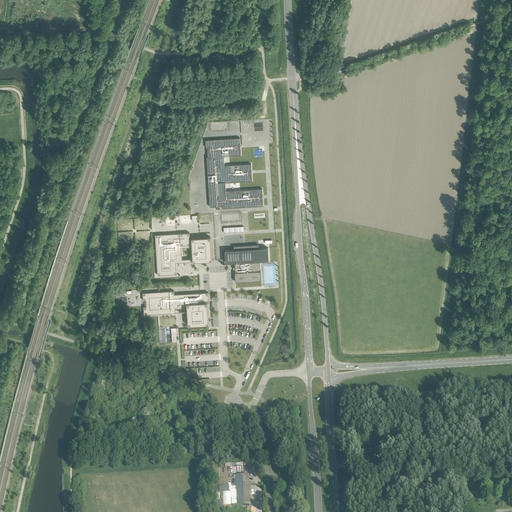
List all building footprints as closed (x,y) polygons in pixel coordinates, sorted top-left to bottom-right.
[(239,138),(205,140),(206,148),(207,148),(208,157),(206,157),(210,207),(221,206),(222,208),(263,206),(262,189),(226,191),(225,183),(252,181),(251,164),(224,165),(224,156),(241,155),(239,138)] [(155,235),(157,275),(176,274),(176,263),(212,260),(210,237),(191,238),(191,239),(190,239),(189,233),(155,235)] [(259,248),(258,245),(233,246),(233,250),(224,250),(225,260),(225,263),(234,262),(235,272),(234,272),(235,282),(261,280),(260,271),(259,261),(268,260),(268,248),(259,248)] [(174,291),(143,293),(143,301),(146,300),(146,306),(143,307),(144,314),(175,313),(175,307),(177,306),(177,307),(178,307),(178,304),(187,304),(188,325),(208,324),(207,302),(206,302),(206,300),(208,299),(208,292),(174,294),(174,291)] [(369,456),(379,456),(379,449),(364,450),(365,462),(370,462),(369,456)] [(215,470),(216,484),(227,484),(226,476),(226,473),(226,469),(215,470)] [(221,506),(238,505),(249,504),(248,486),(250,486),(247,486),(247,483),(250,482),(248,482),(248,475),(237,476),(226,476),(227,484),(216,484),(216,491),(217,491),(217,500),(215,500),(216,506),(221,506)]
